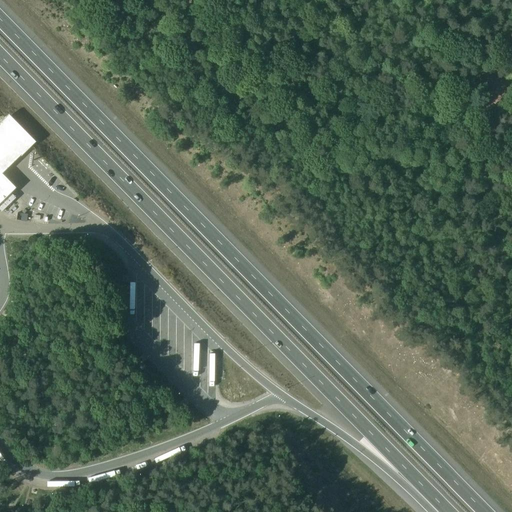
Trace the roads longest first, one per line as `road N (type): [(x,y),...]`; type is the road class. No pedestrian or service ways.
road 1 (motorway): [(489,511),(0,15)]
road 2 (motorway): [(0,56),(448,511)]
road 3 (track): [(158,0),(266,68),(363,107),(412,111),(511,92)]
road 4 (track): [(466,0),(511,324)]
